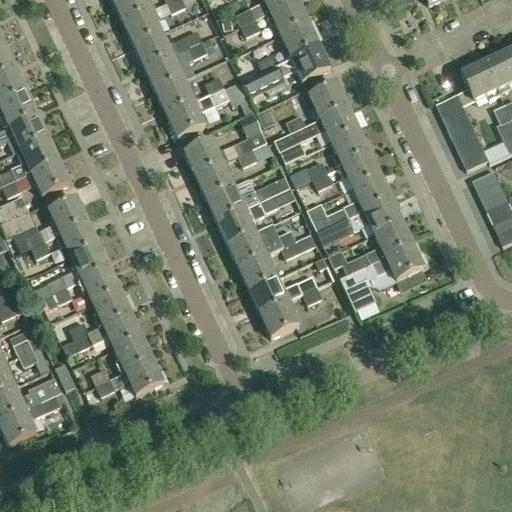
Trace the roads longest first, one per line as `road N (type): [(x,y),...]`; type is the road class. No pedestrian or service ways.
road 1 (residential): [(53,511),(224,435),(241,413),(53,0)]
road 2 (residential): [(499,296),(483,283),(386,72)]
road 3 (residential): [(511,13),(386,72)]
